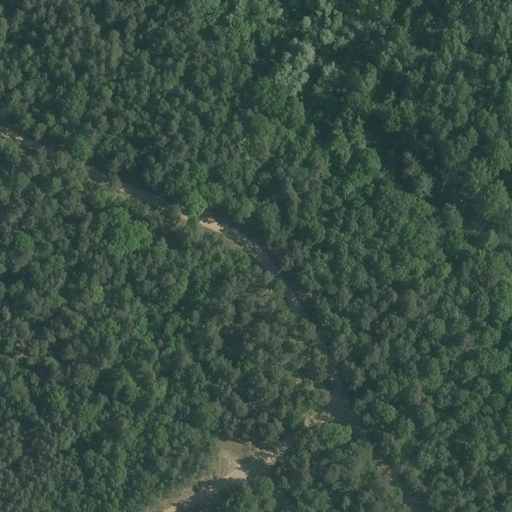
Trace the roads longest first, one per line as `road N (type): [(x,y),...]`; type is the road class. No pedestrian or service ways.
road 1 (track): [(0,128),(242,238),(273,271),(328,361),(351,421),(418,511)]
road 2 (track): [(292,511),(275,490),(197,434),(0,360)]
road 3 (track): [(170,511),(342,405)]
